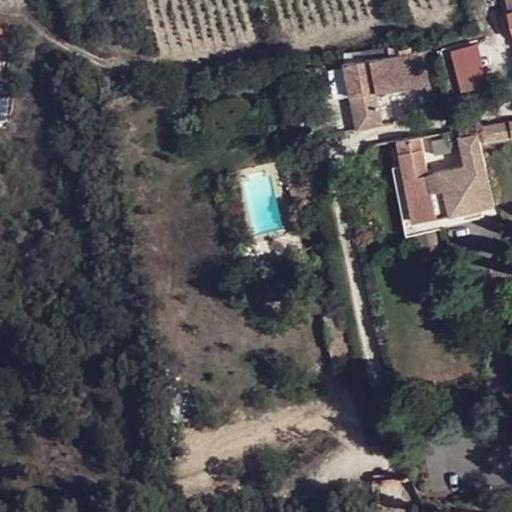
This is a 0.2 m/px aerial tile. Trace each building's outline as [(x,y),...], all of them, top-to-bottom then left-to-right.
[(0,45),(13,47),(15,29),(0,27),(0,45)] [(449,48),(455,90),(485,86),(479,44),(449,48)] [(391,56),(390,48),(364,53),(366,60),(347,64),(361,128),(384,124),(377,92),(438,84),(432,50),(413,52),(411,48),(402,49),(403,54),(391,56)] [(422,135),(397,140),(407,181),(410,194),(414,194),(423,233),(437,230),(430,190),(434,190),(445,188),(447,194),(451,214),(495,203),(479,132),(461,136),(468,163),(431,172),(422,135)] [(296,208),(315,205),(309,183),(304,161),(284,165),(296,208)] [(309,183),(315,205),(326,202),(320,180),(309,183)] [(399,197),(410,194),(407,181),(396,183),(399,197)] [(435,196),(447,194),(445,188),(434,190),(435,196)] [(437,230),(423,233),(416,234),(421,261),(442,256),(437,230)]
